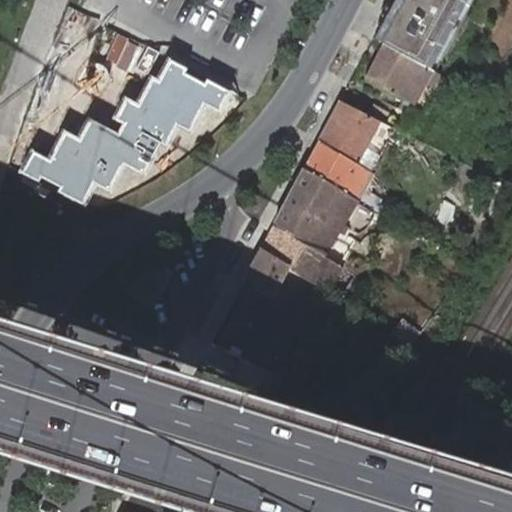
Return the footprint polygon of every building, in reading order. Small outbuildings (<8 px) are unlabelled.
[(484,0),(393,0),(375,35),(447,72),(484,0)] [(423,106),(442,70),(383,40),(364,75),(423,106)] [(51,162),(33,153),(23,173),(83,204),(94,183),(110,191),(124,164),(143,173),(159,142),(167,146),(178,124),(190,130),(203,104),(219,112),(229,92),(208,81),(206,86),(183,75),(186,68),(169,60),(158,83),(151,79),(138,104),(125,98),(114,120),(125,125),(119,136),(91,122),(81,141),(65,133),(51,162)] [(341,98),(321,136),(364,158),(384,120),(369,112),(341,98)] [(384,120),(391,123),(398,111),(376,100),(369,112),(384,120)] [(321,136),(305,166),(352,191),(368,160),(364,158),(321,136)] [(352,191),(305,166),(263,245),(294,260),(311,268),(318,256),(352,191)] [(378,204),(386,189),(367,178),(359,194),(378,204)] [(263,245),(248,273),(279,290),(294,260),(263,245)] [(311,268),(321,273),(328,261),(318,256),(311,268)] [(279,290),(248,273),(213,338),(271,366),(321,273),(311,268),(294,260),(279,290)]
